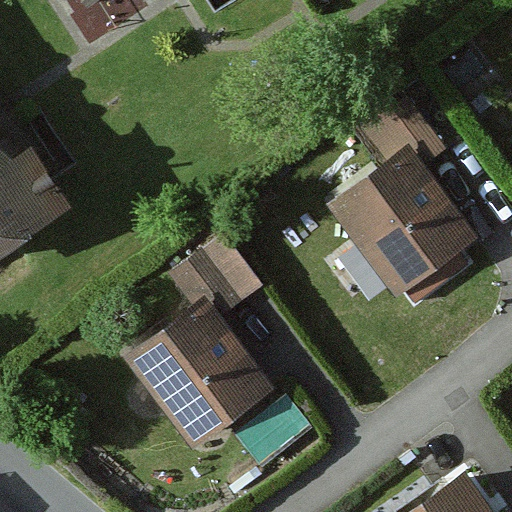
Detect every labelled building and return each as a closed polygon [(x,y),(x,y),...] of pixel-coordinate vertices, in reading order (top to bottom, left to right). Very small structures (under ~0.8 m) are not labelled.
[(511,34),(502,42),(511,55),(511,34)] [(505,209),(395,88),(292,181),(401,302),(505,209)] [(0,159),(0,241),(56,205),(18,148),(0,159)] [(184,301),(107,362),(179,452),(256,391),(184,301)] [(265,452),(311,416),(288,387),(242,423),(265,452)] [(479,511),(453,474),(398,511),(479,511)]
